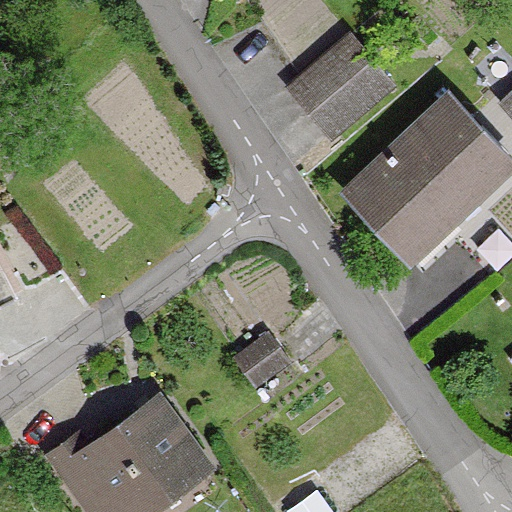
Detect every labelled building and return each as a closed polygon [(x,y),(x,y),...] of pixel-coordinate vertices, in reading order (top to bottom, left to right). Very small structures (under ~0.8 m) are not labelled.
[(350,35),(294,81),(335,130),(390,83),(350,35)] [(449,94),(347,191),(404,251),(446,211),(451,216),(510,159),(449,94)] [(511,94),(501,104),(511,116),(511,94)] [(0,104),(0,132),(27,163),(56,133),(27,104),(12,117),(0,104)] [(0,304),(15,297),(0,267),(0,304)] [(77,435),(52,454),(94,511),(146,511),(146,509),(204,467),(154,398),(86,447),(77,435)]
